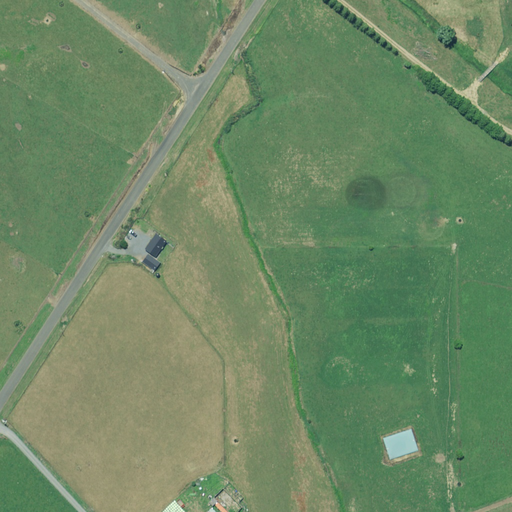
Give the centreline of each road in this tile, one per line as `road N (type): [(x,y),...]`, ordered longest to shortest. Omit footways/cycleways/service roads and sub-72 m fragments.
road 1 (unclassified): [(268,0),(0,405)]
road 2 (track): [(0,425),(88,511)]
